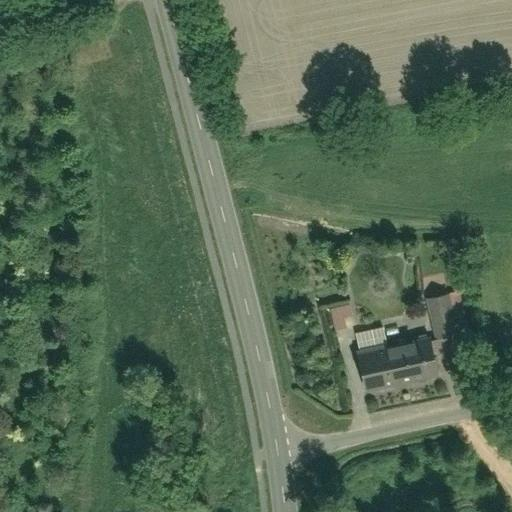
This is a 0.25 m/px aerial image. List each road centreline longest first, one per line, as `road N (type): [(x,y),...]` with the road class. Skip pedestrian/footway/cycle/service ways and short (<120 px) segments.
road 1 (tertiary): [(277,457),(158,0)]
road 2 (residential): [(511,419),(277,457)]
